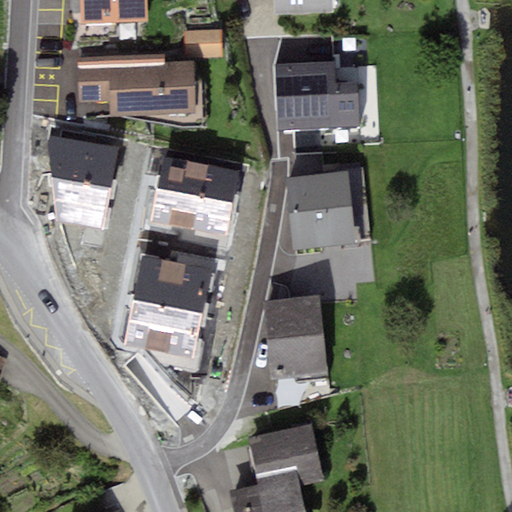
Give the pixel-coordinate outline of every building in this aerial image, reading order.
[(148,0),(82,0),(83,24),(149,23),(148,0)] [(274,0),(275,17),(334,15),(333,0),(274,0)] [(198,33),(197,61),(225,62),(225,34),(198,33)] [(195,62),(79,62),(79,95),(108,95),(108,112),(195,113),(195,62)] [(329,62),(275,65),(278,132),(361,128),(359,85),(329,62)] [(350,174),(286,181),(294,254),(358,247),(350,174)] [(321,299),(266,303),(272,385),(327,381),(321,299)] [(307,406),(244,419),(257,482),(295,473),(299,489),(323,484),(307,406)] [(304,511),(299,489),(295,473),(257,482),(228,488),(233,511),(304,511)]
